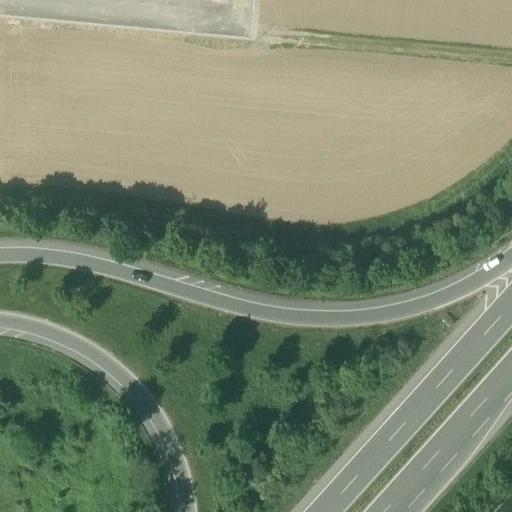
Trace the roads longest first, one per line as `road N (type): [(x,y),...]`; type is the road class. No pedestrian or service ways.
road 1 (motorway): [(511,254),(466,288),(368,316),(317,321),(216,302),(111,266),(0,253)]
road 2 (motorway): [(0,318),(90,346),(137,390),(169,443),(187,511)]
road 3 (motorway): [(511,299),(320,511)]
road 4 (track): [(511,64),(262,38),(244,29)]
road 5 (motorway): [(381,511),(511,367)]
road 6 (residential): [(82,11),(244,29),(247,0)]
